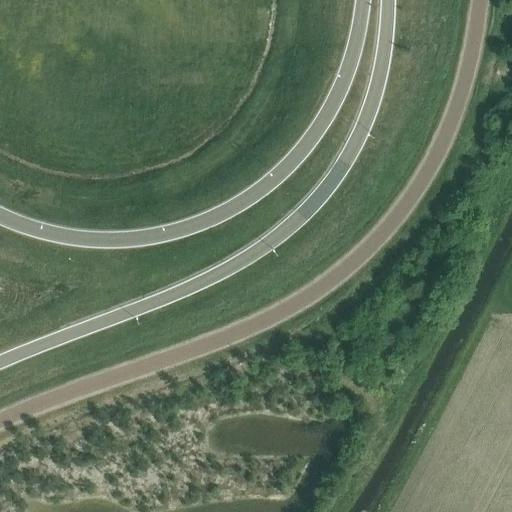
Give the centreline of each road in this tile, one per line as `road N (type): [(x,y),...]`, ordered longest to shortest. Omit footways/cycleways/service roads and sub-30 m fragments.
road 1 (unclassified): [(0,421),(229,335),(343,271),(404,207),(429,167),(463,86),(479,0)]
road 2 (trunk): [(0,362),(188,288),(254,252),(307,209),(346,159),(366,116),(388,0)]
road 3 (trunk): [(362,0),(351,60),(318,129),(242,202),(187,228),(138,238),(57,235),(0,216)]
road 4 (track): [(511,182),(332,511)]
